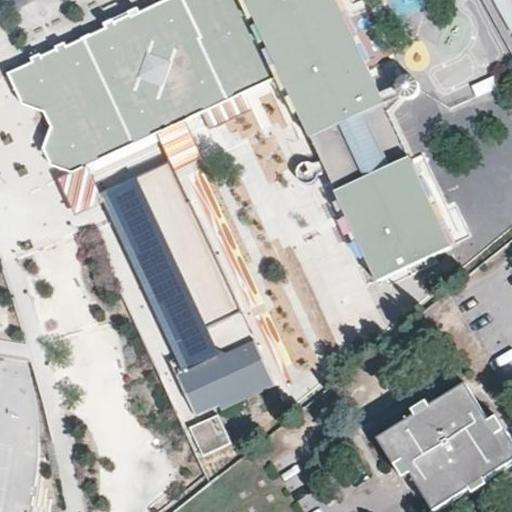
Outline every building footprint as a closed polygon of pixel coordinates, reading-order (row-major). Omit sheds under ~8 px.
[(21,65),(10,70),(25,101),(48,111),(61,105),(68,120),(55,126),(47,147),(55,164),(77,166),(289,74),(305,110),(379,280),(445,252),(335,0),(169,0),(166,2),(164,0),(160,0),(153,3),(155,7),(142,13),(140,9),(130,14),(132,18),(118,24),(117,20),(106,25),(109,29),(93,36),(92,33),(82,37),(83,41),(70,46),(69,43),(58,48),(60,52),(46,58),(45,55),(35,59),(37,63),(23,69),(21,65)] [(495,0),(494,1),(511,32),(511,31),(511,18),(501,0),(495,0)] [(61,105),(48,111),(55,126),(68,120),(61,105)] [(379,280),(305,110),(270,127),(348,296),(379,280)] [(395,309),(379,280),(348,296),(289,324),(302,352),(395,309)] [(222,407),(238,399),(239,387),(258,378),(260,375),(266,362),(255,338),(225,352),(208,346),(205,362),(176,375),(195,414),(219,402),(222,407)] [(239,387),(238,399),(274,382),(266,362),(260,375),(258,378),(239,387)] [(459,496),(511,462),(511,443),(504,431),(497,435),(466,386),(380,440),(396,466),(403,462),(414,478),(435,511),(459,496)] [(189,425),(203,454),(231,440),(217,412),(189,425)]
